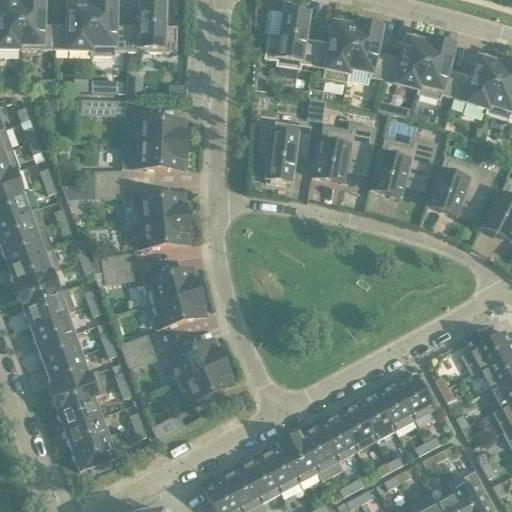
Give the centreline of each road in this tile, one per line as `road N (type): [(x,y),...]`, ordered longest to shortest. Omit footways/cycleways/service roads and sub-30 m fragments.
road 1 (residential): [(508,290),(447,250),(365,224),(214,199)]
road 2 (residential): [(278,419),(508,290)]
road 3 (residential): [(214,199),(227,310),(278,419)]
road 4 (residential): [(97,511),(278,419)]
road 5 (residential): [(222,0),(214,199)]
road 6 (residential): [(511,40),(367,0)]
road 7 (residential): [(0,381),(49,511)]
